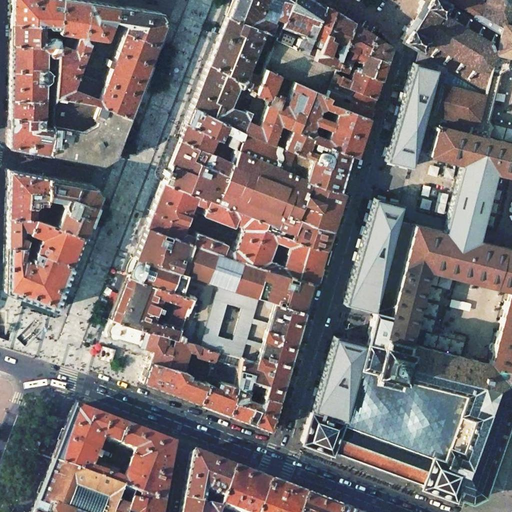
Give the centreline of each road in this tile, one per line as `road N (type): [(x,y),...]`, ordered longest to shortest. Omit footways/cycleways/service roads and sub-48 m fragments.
road 1 (residential): [(391,0),(380,26),(398,52),(394,70),(277,459)]
road 2 (primary): [(277,459),(0,358)]
road 3 (primary): [(414,511),(277,459)]
